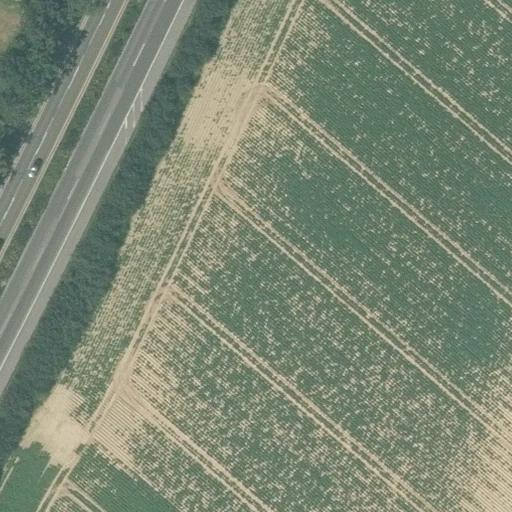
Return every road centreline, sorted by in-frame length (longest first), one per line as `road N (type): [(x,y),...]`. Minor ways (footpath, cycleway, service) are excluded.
road 1 (motorway): [(0,339),(162,0)]
road 2 (motorway): [(112,0),(0,241)]
